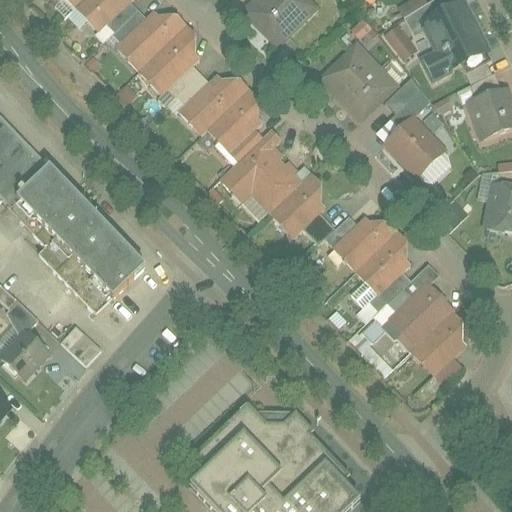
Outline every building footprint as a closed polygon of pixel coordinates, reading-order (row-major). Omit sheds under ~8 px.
[(208,134),(239,166),(258,147),(278,128),(222,72),(211,83),(195,67),(206,57),(157,8),(147,19),(131,4),(135,0),(66,0),(101,34),(107,28),(121,42),(114,49),(165,99),(170,94),(186,110),(179,117),(202,140),(208,134)] [(309,0),(257,0),(243,16),(281,52),(320,11),(309,0)] [(418,59),(432,85),(483,58),(454,3),(419,22),(434,51),(418,59)] [(363,23),(349,33),(360,49),(375,39),(363,23)] [(398,29),(382,39),(399,65),(415,55),(398,29)] [(386,83),(356,50),(324,79),(354,112),(386,83)] [(496,94),(464,107),(479,143),(511,129),(496,94)] [(0,206),(91,303),(136,260),(50,170),(0,117),(0,206)] [(403,121),(379,144),(422,187),(445,164),(403,121)] [(239,166),(219,186),(253,219),(264,208),(307,251),(313,246),(323,256),(330,250),(364,285),(363,286),(396,320),(389,327),(415,353),(408,361),(430,382),(415,397),(432,414),(450,396),(443,388),(480,351),(410,281),(424,267),(395,237),(387,246),(362,221),(356,227),(348,220),(337,231),(323,217),(337,203),(311,177),(300,188),(258,147),(239,166)] [(497,176),(511,174),(511,166),(496,167),(497,176)] [(492,234),(511,235),(511,190),(495,189),(492,234)] [(435,221),(450,235),(467,217),(452,203),(435,221)] [(88,368),(103,346),(71,317),(53,338),(88,368)] [(0,362),(17,378),(44,347),(20,326),(0,349),(0,362)] [(350,511),(356,507),(340,489),(346,483),(291,425),(283,433),(267,433),(248,413),(229,431),(239,442),(187,492),(206,511),(350,511)] [(116,511),(101,495),(85,509),(88,511),(116,511)]
